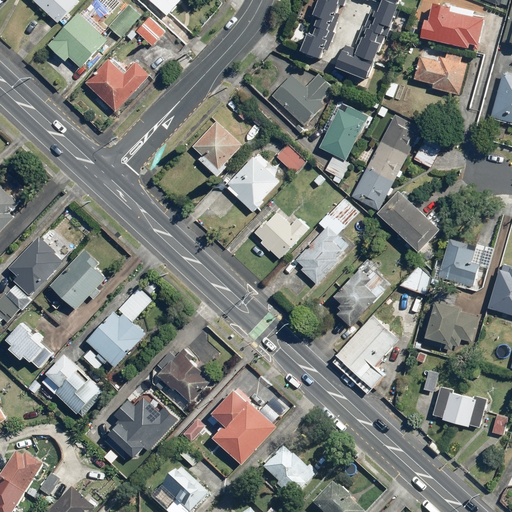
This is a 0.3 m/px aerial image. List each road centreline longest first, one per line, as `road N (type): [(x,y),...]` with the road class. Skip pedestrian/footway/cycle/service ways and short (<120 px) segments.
road 1 (primary): [(466,511),(108,180)]
road 2 (residential): [(263,0),(237,40),(108,180)]
road 3 (primary): [(108,180),(0,79)]
